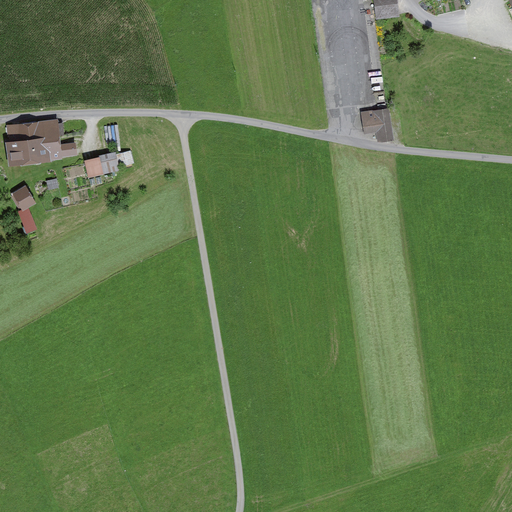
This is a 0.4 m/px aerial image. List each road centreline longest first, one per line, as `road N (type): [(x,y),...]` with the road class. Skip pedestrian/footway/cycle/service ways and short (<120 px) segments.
road 1 (unclassified): [(244,511),(186,116)]
road 2 (unclassified): [(511,160),(186,116)]
road 3 (unclassified): [(186,116),(0,121)]
road 4 (track): [(346,139),(347,0)]
